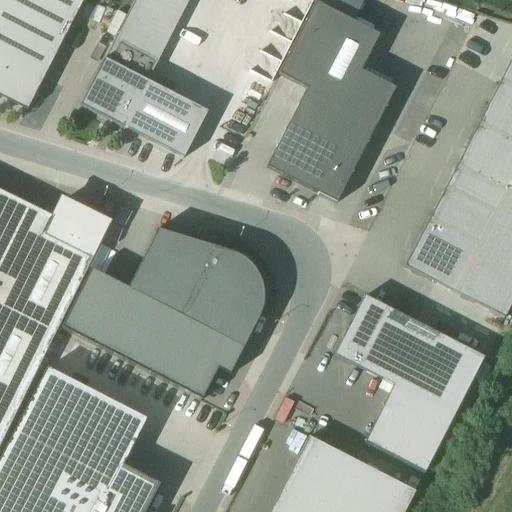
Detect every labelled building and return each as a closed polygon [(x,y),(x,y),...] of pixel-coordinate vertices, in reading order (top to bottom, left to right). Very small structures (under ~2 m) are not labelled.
[(83,0),(0,0),(0,95),(27,109),(42,79),(43,79),(83,0)] [(133,0),(103,60),(146,83),(188,0),(133,0)] [(377,37),(314,4),(276,76),(305,91),(265,169),(335,205),(394,90),(359,73),(377,37)] [(502,320),(511,300),(511,57),(403,269),(502,320)] [(103,61),(79,107),(182,160),(205,114),(117,68),(103,61)] [(0,444),(109,224),(105,222),(104,225),(60,203),(54,216),(51,214),(49,218),(0,193),(0,444)] [(62,325),(59,330),(199,402),(215,371),(227,378),(230,372),(225,370),(253,314),(256,315),(258,309),(259,302),(259,295),(258,287),(255,279),(250,272),(245,266),(239,262),(232,258),(231,261),(159,239),(160,233),(155,231),(153,238),(126,290),(89,271),(62,325)] [(423,475),(482,360),(363,298),(332,357),(392,387),(363,445),(423,475)] [(144,511),(158,487),(121,468),(145,421),(45,370),(0,456),(0,511),(144,511)] [(403,511),(413,494),(306,439),(268,511),(403,511)]
